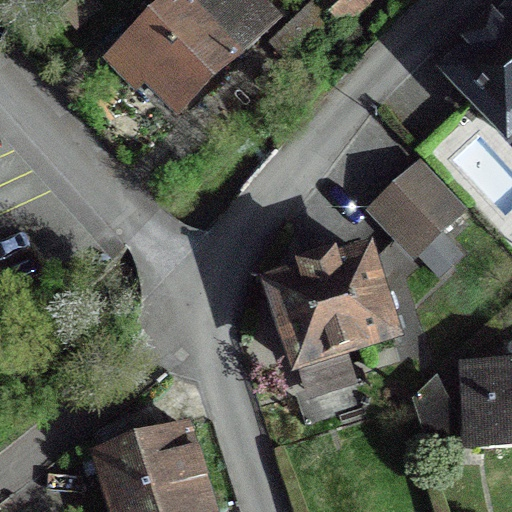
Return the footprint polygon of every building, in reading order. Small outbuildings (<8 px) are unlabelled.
[(254,0),(176,0),(114,60),(177,125),(279,25),(254,0)] [(471,52),(447,79),(508,137),(511,132),(511,15),(501,26),(491,19),(484,26),(482,25),(477,29),(471,35),(472,37),(464,44),(471,52)] [(459,213),(419,170),(397,191),(374,210),(415,254),(416,253),(437,275),(444,269),(459,254),(439,233),(459,213)] [(270,288),(296,369),(303,367),(341,354),(393,337),(366,257),(340,265),(333,257),(324,260),(322,258),(315,260),(308,262),(309,264),(298,268),(301,278),(270,288)] [(469,409),(487,408),(489,448),(511,446),(511,366),(467,368),(469,409)] [(414,398),(427,441),(457,434),(433,380),(414,398)] [(208,511),(188,437),(92,463),(105,511),(208,511)]
